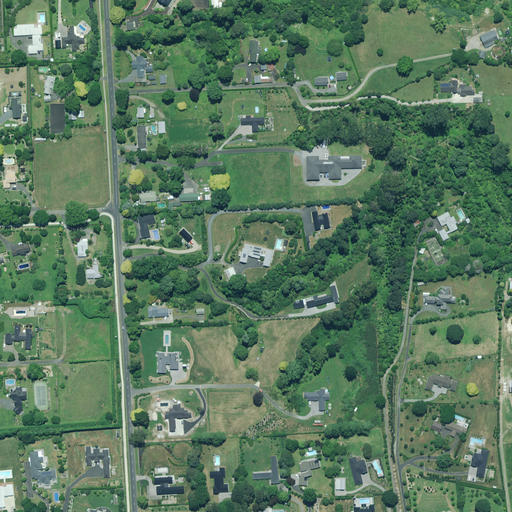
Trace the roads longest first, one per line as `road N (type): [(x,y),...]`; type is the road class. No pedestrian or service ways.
road 1 (residential): [(106,0),(117,209)]
road 2 (residential): [(128,392),(254,386),(279,408),(310,416)]
road 3 (residential): [(411,321),(398,461),(406,511)]
road 4 (residential): [(117,209),(128,392)]
road 5 (residential): [(128,392),(134,511)]
